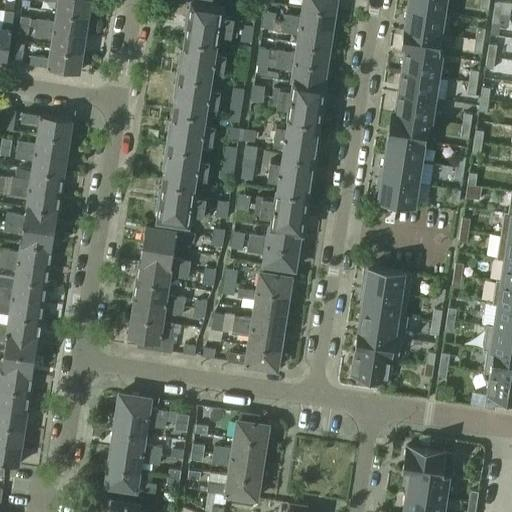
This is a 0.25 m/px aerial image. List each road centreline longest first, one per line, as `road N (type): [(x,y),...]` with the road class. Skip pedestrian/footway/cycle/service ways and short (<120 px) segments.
road 1 (residential): [(375,0),(314,398)]
road 2 (residential): [(78,360),(119,104)]
road 3 (residential): [(314,398),(78,360)]
road 4 (residential): [(511,429),(371,407)]
road 5 (residential): [(119,104),(0,84)]
